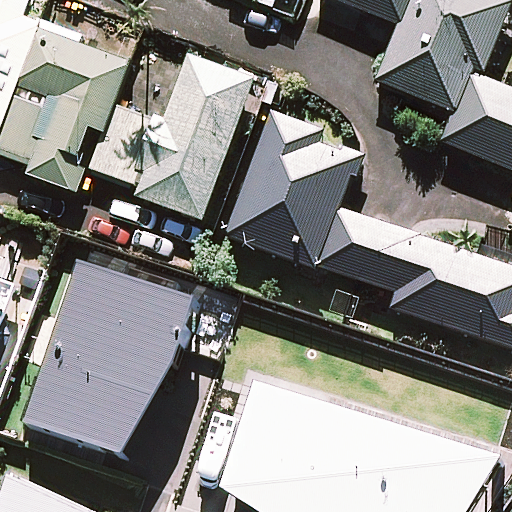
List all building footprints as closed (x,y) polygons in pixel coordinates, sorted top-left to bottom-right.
[(0,0),(0,167),(1,168),(46,37),(58,0),(0,0)] [(334,0),(405,32),(384,87),(460,121),(451,146),(511,172),(511,93),(494,86),(511,40),(511,8),(491,0),(334,0)] [(138,72),(46,37),(1,168),(89,202),(99,176),(125,106),(138,72)] [(125,106),(99,176),(217,223),(270,89),(197,62),(174,123),(125,106)] [(370,157),(274,118),(228,239),(511,352),(511,277),(344,214),(370,157)] [(0,288),(0,347),(21,295),(0,288)]
